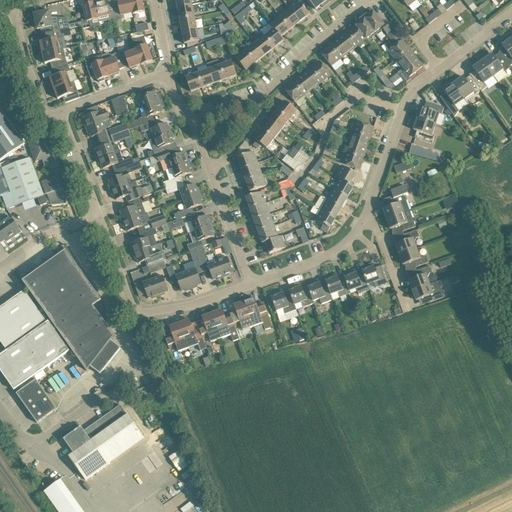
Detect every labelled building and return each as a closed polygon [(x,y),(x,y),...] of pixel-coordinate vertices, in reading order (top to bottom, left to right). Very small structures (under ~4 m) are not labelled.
[(89,4),(83,6),(84,10),(79,11),(83,27),(90,25),(91,28),(100,26),(100,23),(99,19),(95,4),(94,0),(91,0),(88,1),(89,4)] [(100,0),(94,0),(95,4),(99,19),(100,23),(109,21),(109,22),(117,21),(113,5),(113,4),(108,5),(107,1),(101,2),(100,0)] [(118,4),(113,5),(117,21),(124,19),(124,15),(133,13),(133,15),(129,0),(124,0),(118,1),(118,4)] [(141,0),(129,0),(133,15),(145,12),(141,0)] [(176,0),(178,8),(192,6),(191,0),(176,0)] [(327,5),(323,0),(307,0),(315,10),(321,6),(323,8),(327,5)] [(451,0),(446,4),(450,8),(455,4),(451,0)] [(300,3),(290,10),(300,22),(309,15),(300,3)] [(446,4),(437,11),(441,15),(450,8),(446,4)] [(178,8),(180,20),(195,18),(192,6),(178,8)] [(251,7),(243,12),(246,16),(254,10),(251,7)] [(290,10),(281,18),(290,30),(300,22),(290,10)] [(43,29),(44,34),(60,31),(70,29),(68,18),(51,18),(50,11),(34,14),(35,17),(32,18),(34,28),(37,27),(37,30),(43,29)] [(437,11),(430,17),(433,21),(441,15),(437,11)] [(243,12),(236,18),(242,26),(246,22),(243,19),(246,16),(243,12)] [(373,12),(356,26),(366,39),(384,26),(373,12)] [(180,20),(182,32),(197,29),(195,18),(180,20)] [(271,26),(274,29),(281,37),(290,30),(281,18),(271,26)] [(229,23),(224,27),(229,32),(233,29),(229,23)] [(137,33),(145,32),(146,31),(149,31),(147,24),(138,26),(136,26),(137,33)] [(356,26),(347,32),(358,46),(366,39),(356,26)] [(72,36),(70,29),(60,31),(44,34),(45,41),(40,42),(41,46),(39,46),(40,54),(43,53),(60,49),(60,50),(64,49),(63,47),(66,47),(64,38),(72,36)] [(197,29),(182,32),(185,44),(187,44),(198,42),(199,41),(197,29)] [(233,29),(229,32),(233,38),(238,34),(233,29)] [(274,29),(265,37),(274,48),(284,41),(281,37),(274,29)] [(141,65),(153,61),(144,38),(146,37),(145,32),(137,33),(130,35),(136,51),(141,65)] [(347,32),(338,39),(349,53),(358,46),(347,32)] [(395,33),(389,37),(396,46),(401,41),(395,33)] [(504,48),(499,52),(510,67),(511,65),(511,38),(510,36),(506,38),(508,41),(502,46),(504,48)] [(265,37),(255,44),(265,56),(274,48),(265,37)] [(338,39),(329,46),(340,60),(349,53),(338,39)] [(396,46),(388,51),(395,60),(409,50),(402,41),(401,41),(396,46)] [(255,44),(246,52),(255,63),(265,56),(255,44)] [(329,46),(321,53),(331,67),(340,60),(329,46)] [(367,49),(376,60),(380,57),(371,46),(367,49)] [(50,63),(53,70),(68,65),(66,59),(64,49),(60,50),(60,49),(43,53),(45,64),(50,63)] [(126,50),(119,53),(124,68),(129,66),(130,69),(141,65),(136,51),(127,54),(126,50)] [(395,60),(402,69),(416,58),(409,50),(395,60)] [(255,63),(246,52),(236,59),(246,71),(255,63)] [(485,56),(481,59),(494,77),(503,70),(505,73),(511,68),(510,67),(499,52),(499,53),(494,57),(492,54),(486,59),(485,56)] [(108,54),(101,56),(109,76),(113,75),(115,76),(119,75),(119,73),(120,72),(119,70),(124,68),(119,53),(112,56),(108,54)] [(104,79),(109,77),(101,56),(85,62),(87,67),(86,67),(90,79),(96,77),(98,81),(99,83),(105,81),(104,79)] [(416,58),(402,69),(397,73),(401,78),(406,83),(411,80),(409,78),(423,67),(416,58)] [(475,71),(470,75),(481,92),(487,87),(485,84),(494,77),(481,59),(477,61),(479,64),(473,68),(475,71)] [(232,62),(220,66),(225,80),(237,76),(235,71),(232,62)] [(320,62),(311,69),(322,82),(331,76),(320,62)] [(50,78),(54,89),(70,83),(67,73),(70,71),(68,65),(53,70),(55,76),(50,78)] [(220,66),(209,70),(214,84),(225,80),(220,66)] [(311,69),(302,75),(313,89),(322,82),(311,69)] [(209,70),(197,74),(202,88),(214,84),(209,70)] [(377,75),(384,83),(388,80),(381,71),(377,75)] [(401,78),(397,73),(389,80),(393,85),(401,78)] [(202,88),(197,74),(186,78),(191,92),(202,88)] [(302,75),(293,82),(304,96),(313,89),(302,75)] [(455,78),(451,81),(465,100),(474,93),(475,95),(481,91),(481,92),(470,75),(469,75),(470,76),(465,80),(463,77),(457,81),(455,78)] [(70,83),(54,89),(58,100),(63,98),(65,104),(80,98),(74,81),(70,83)] [(440,98),(454,117),(459,111),(455,106),(465,100),(451,81),(448,84),(450,87),(444,91),(446,94),(440,98)] [(304,96),(293,82),(284,89),(295,103),(304,96)] [(140,97),(144,108),(163,101),(160,94),(157,96),(155,92),(140,97)] [(123,96),(117,99),(123,115),(129,113),(123,96)] [(117,99),(112,101),(118,117),(123,115),(117,99)] [(163,101),(144,108),(140,109),(143,119),(147,117),(147,118),(150,117),(162,112),(161,108),(165,107),(163,101)] [(285,102),(277,111),(289,120),(297,111),(285,102)] [(416,113),(414,118),(436,125),(439,114),(442,115),(444,108),(426,102),(424,109),(421,108),(419,115),(416,113)] [(84,122),(86,128),(109,120),(106,110),(99,112),(98,108),(93,109),(92,108),(84,111),(86,117),(84,118),(86,122),(84,122)] [(0,162),(25,145),(0,109),(0,162)] [(277,111),(270,121),(282,130),(289,120),(277,111)] [(377,118),(361,112),(358,122),(374,128),(377,118)] [(143,119),(127,124),(129,131),(140,127),(145,125),(153,122),(150,117),(147,118),(147,117),(143,119)] [(436,125),(414,118),(413,122),(416,124),(414,130),(417,131),(415,138),(432,144),(435,137),(432,136),(436,125)] [(112,127),(109,120),(86,128),(89,135),(90,134),(91,138),(98,136),(100,141),(109,138),(105,129),(112,127)] [(270,121),(262,130),(274,139),(282,130),(270,121)] [(155,139),(172,133),(169,127),(168,127),(167,124),(155,128),(153,122),(145,125),(140,127),(142,133),(152,129),(155,139)] [(358,122),(354,133),(370,138),(374,128),(358,122)] [(127,124),(108,130),(111,137),(129,131),(127,124)] [(333,126),(330,136),(335,138),(339,128),(333,126)] [(257,141),(261,145),(267,149),(274,139),(262,130),(255,140),(257,141)] [(309,130),(306,134),(311,137),(315,141),(320,134),(316,130),(314,133),(309,130)] [(129,131),(111,137),(113,144),(132,137),(129,131)] [(150,159),(157,157),(160,155),(164,154),(162,148),(174,144),(172,140),(174,139),(172,133),(155,139),(150,141),(153,151),(148,153),(150,159)] [(354,133),(350,143),(367,149),(370,138),(354,133)] [(28,143),(36,163),(52,158),(43,134),(28,143)] [(330,136),(326,147),(331,149),(335,138),(330,136)] [(118,145),(112,147),(109,138),(100,141),(102,147),(96,149),(97,153),(96,154),(98,160),(120,152),(118,145)] [(257,141),(253,145),(258,149),(261,145),(257,141)] [(484,148),(489,151),(493,145),(488,142),(484,148)] [(304,147),(299,143),(291,153),(296,157),(304,147)] [(350,143),(347,154),(363,159),(367,149),(350,143)] [(441,152),(412,144),(409,154),(438,162),(441,152)] [(120,152),(98,160),(100,166),(101,166),(103,169),(116,165),(118,170),(120,169),(134,164),(132,158),(124,161),(120,152)] [(160,155),(157,157),(159,162),(160,162),(164,172),(165,171),(172,169),(189,163),(186,156),(185,157),(184,153),(171,158),(169,152),(164,154),(160,155)] [(238,158),(242,169),(258,163),(253,152),(238,158)] [(363,159),(347,154),(343,164),(360,170),(363,159)] [(2,169),(0,163),(0,179),(5,177),(11,193),(3,196),(7,210),(37,199),(40,206),(47,204),(46,203),(50,201),(50,203),(51,202),(51,205),(66,204),(66,197),(59,177),(39,184),(30,158),(2,169)] [(320,160),(316,165),(321,168),(325,163),(320,160)] [(110,184),(109,185),(111,191),(128,185),(132,183),(129,174),(142,169),(140,162),(134,164),(120,169),(122,175),(109,180),(110,184)] [(393,167),(395,175),(410,170),(407,162),(393,167)] [(168,188),(181,183),(180,184),(178,178),(191,173),(190,169),(191,169),(189,163),(172,169),(165,171),(169,181),(163,183),(166,189),(168,188)] [(242,169),(246,181),(262,175),(258,163),(242,169)] [(316,165),(312,170),(317,173),(321,168),(316,165)] [(281,171),(289,177),(293,172),(285,166),(281,171)] [(336,177),(339,179),(350,185),(356,174),(342,166),(336,177)] [(262,175),(246,181),(250,192),(266,186),(262,175)] [(310,183),(305,179),(301,184),(306,187),(310,183)] [(339,179),(333,189),(348,198),(354,187),(350,185),(339,179)] [(292,188),(287,180),(278,184),(281,192),(283,191),(292,188)] [(168,188),(166,189),(168,195),(180,190),(184,200),(200,194),(198,188),(196,189),(195,185),(183,189),(181,183),(168,188)] [(301,184),(298,188),(303,192),(306,187),(301,184)] [(128,185),(111,191),(113,197),(115,196),(116,200),(128,196),(130,202),(143,197),(140,188),(130,192),(128,185)] [(391,191),(394,199),(391,200),(393,206),(383,209),(384,214),(386,220),(404,213),(410,211),(404,195),(408,194),(405,186),(391,191)] [(292,188),(283,191),(285,197),(288,196),(294,194),(292,188)] [(333,189),(327,200),(342,208),(348,198),(333,189)] [(246,198),(250,210),(266,204),(262,192),(246,198)] [(200,194),(184,200),(187,210),(174,215),(176,221),(182,219),(193,215),(191,209),(202,205),(201,201),(202,200),(200,194)] [(122,216),(120,216),(123,222),(139,216),(146,214),(142,204),(145,203),(143,197),(130,202),(132,207),(120,212),(122,216)] [(449,200),(454,214),(462,211),(456,197),(449,200)] [(327,200),(321,210),(336,218),(342,208),(327,200)] [(250,210),(254,221),(270,215),(266,204),(250,210)] [(336,218),(321,210),(315,221),(323,225),(321,229),(327,233),(336,218)] [(404,213),(386,220),(389,226),(391,229),(400,226),(402,232),(416,227),(410,211),(404,213)] [(254,221),(258,232),(274,226),(270,215),(254,221)] [(0,222),(0,243),(6,239),(7,241),(21,232),(10,216),(0,222)] [(126,228),(128,232),(139,228),(143,226),(139,216),(123,222),(125,229),(126,228)] [(143,226),(139,228),(142,234),(155,229),(167,224),(164,216),(150,221),(151,223),(143,226)] [(192,222),(195,232),(212,226),(209,220),(208,220),(207,216),(192,222)] [(182,219),(176,221),(167,224),(170,231),(185,226),(182,219)] [(437,223),(439,229),(446,227),(443,220),(437,223)] [(195,232),(190,233),(194,243),(188,245),(190,252),(195,250),(203,247),(201,241),(214,236),(212,232),(214,232),(212,226),(195,232)] [(263,244),(265,243),(278,237),(274,226),(258,232),(263,244)] [(132,248),(134,254),(151,248),(157,245),(154,236),(157,235),(155,229),(142,234),(143,239),(132,243),(133,247),(132,248)] [(397,249),(399,255),(417,249),(415,243),(417,238),(419,237),(417,231),(404,236),(406,241),(396,245),(397,249)] [(278,237),(265,243),(270,254),(285,248),(281,236),(278,237)] [(227,238),(221,240),(224,246),(223,246),(225,254),(228,255),(233,253),(227,238)] [(211,244),(213,250),(223,246),(224,246),(221,240),(211,244)] [(138,260),(139,264),(151,259),(153,265),(162,262),(162,261),(166,260),(164,255),(161,256),(157,245),(151,248),(134,254),(136,260),(138,260)] [(208,259),(203,247),(195,250),(200,262),(208,259)] [(417,249),(399,255),(401,261),(404,265),(413,262),(415,268),(429,263),(426,256),(424,257),(419,255),(417,249)] [(195,250),(190,252),(194,264),(200,262),(195,250)] [(31,276),(23,282),(87,371),(90,367),(100,375),(121,349),(113,343),(111,341),(115,336),(93,306),(101,300),(66,251),(31,276)] [(228,257),(217,261),(224,278),(230,275),(229,274),(233,273),(228,257)] [(451,265),(449,259),(438,263),(440,269),(451,265)] [(159,264),(157,264),(160,270),(166,268),(165,264),(164,261),(164,262),(159,264)] [(224,278),(217,261),(207,265),(213,280),(217,278),(217,280),(224,278)] [(196,269),(197,272),(203,270),(200,262),(194,264),(194,262),(190,263),(192,270),(196,269)] [(192,289),(186,272),(176,276),(172,266),(166,268),(171,282),(177,279),(181,291),(185,290),(186,291),(192,289)] [(361,268),(363,273),(367,285),(368,285),(374,282),(376,288),(387,284),(381,266),(375,268),(375,267),(370,269),(369,266),(361,268)] [(410,285),(412,291),(430,285),(427,279),(430,274),(432,273),(430,266),(426,268),(416,271),(419,277),(409,281),(410,285)] [(196,269),(186,272),(192,289),(198,287),(198,285),(202,284),(196,269)] [(343,275),(344,277),(349,292),(350,291),(356,289),(358,294),(370,290),(368,285),(367,285),(363,273),(357,275),(357,273),(352,275),(351,272),(343,275)] [(163,276),(153,280),(159,296),(165,294),(165,293),(169,291),(163,276)] [(324,278),(326,283),(330,295),(331,295),(333,300),(351,294),(350,291),(349,292),(344,277),(339,278),(338,277),(333,279),(332,276),(324,278)] [(159,296),(153,280),(143,283),(148,299),(152,297),(153,299),(159,296)] [(307,285),(307,287),(313,302),(313,301),(320,299),(322,305),(333,300),(331,295),(330,295),(326,283),(321,285),(320,283),(316,285),(314,282),(307,285)] [(430,285),(412,291),(414,297),(417,301),(426,298),(428,303),(444,298),(442,291),(437,293),(432,291),(430,285)] [(463,289),(465,294),(474,290),(472,285),(463,289)] [(288,288),(290,293),(294,305),(301,302),(303,308),(314,304),(313,301),(313,302),(307,287),(302,288),(301,287),(297,289),(296,286),(288,288)] [(0,355),(0,358),(48,325),(24,291),(0,308),(0,341),(7,351),(0,355)] [(294,305),(290,293),(284,295),(284,293),(279,295),(278,292),(270,295),(278,317),(296,310),(294,305)] [(254,298),(244,302),(253,327),(263,324),(265,330),(273,328),(264,303),(257,305),(254,298)] [(235,310),(229,312),(230,315),(235,328),(241,326),(243,331),(253,327),(244,302),(234,306),(235,310)] [(222,310),(212,314),(221,339),(231,335),(234,341),(239,339),(235,328),(230,315),(225,317),(222,310)] [(203,320),(197,322),(203,340),(209,337),(211,343),(221,339),(212,314),(202,317),(203,320)] [(182,319),(178,320),(189,349),(199,345),(201,351),(207,349),(203,340),(197,322),(191,324),(190,320),(187,321),(186,320),(187,319),(182,319)] [(170,331),(163,333),(169,350),(177,347),(178,352),(189,349),(178,320),(174,322),(171,325),(172,325),(172,326),(169,327),(170,331)] [(48,325),(0,358),(0,370),(14,390),(68,352),(48,325)] [(314,330),(318,338),(324,335),(320,328),(314,330)] [(301,330),(292,334),(296,343),(305,339),(301,330)] [(16,394),(27,409),(46,395),(36,380),(16,394)] [(46,395),(27,409),(37,423),(57,409),(46,395)] [(69,457),(86,481),(145,439),(139,430),(127,415),(120,405),(84,431),(81,427),(64,440),(74,454),(69,457)] [(180,449),(169,458),(179,472),(191,463),(180,449)] [(57,511),(82,511),(60,478),(42,489),(57,511)] [(167,511),(171,511),(189,502),(184,492),(163,503),(167,511)]
